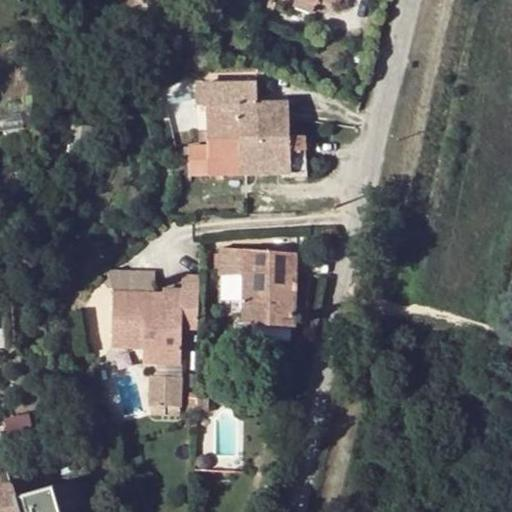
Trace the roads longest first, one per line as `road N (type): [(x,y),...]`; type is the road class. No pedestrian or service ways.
road 1 (residential): [(412,0),(286,511)]
road 2 (unknown): [(151,252),(194,224),(366,202)]
